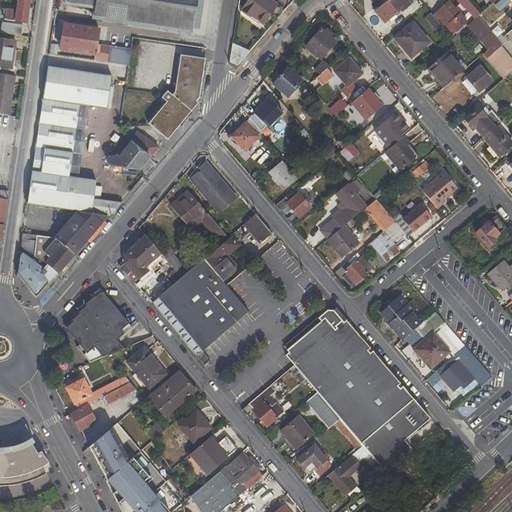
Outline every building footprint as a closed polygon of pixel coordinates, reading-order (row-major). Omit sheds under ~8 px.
[(27,24),(30,0),(17,0),(16,10),(6,9),(5,20),(27,24)] [(191,33),(196,0),(65,0),(65,4),(95,9),(94,18),(191,33)] [(265,23),(278,4),(272,0),(247,0),(241,9),(253,17),(254,15),(265,23)] [(386,0),(374,11),(386,24),(400,11),(403,9),(396,0),(386,0)] [(411,6),(406,0),(396,0),(403,9),(400,11),(402,13),(411,6)] [(480,14),(471,3),(468,0),(457,0),(464,9),(465,8),(475,19),(477,18),(480,14)] [(452,35),(467,23),(449,1),(434,14),(452,35)] [(431,13),(426,17),(433,25),(438,22),(431,13)] [(501,46),(477,18),(475,19),(467,26),(487,50),(482,54),(486,59),(499,48),(501,46)] [(444,29),(438,22),(433,25),(440,33),(444,29)] [(1,23),(0,31),(0,33),(21,36),(22,26),(1,23)] [(95,61),(128,66),(130,52),(110,49),(110,46),(98,44),(100,29),(64,23),(60,51),(95,56),(95,61)] [(412,57),(429,42),(413,23),(395,38),(412,57)] [(332,38),(334,35),(328,30),(326,33),(321,29),(306,47),(321,59),(336,42),(332,38)] [(0,67),(12,69),(16,42),(0,39),(0,67)] [(236,66),(249,51),(232,43),(229,63),(236,66)] [(511,64),(511,58),(501,46),(499,48),(511,64)] [(503,79),(509,74),(511,71),(511,64),(499,48),(486,59),(503,79)] [(447,51),(427,68),(443,87),(463,71),(447,51)] [(205,59),(180,56),(179,65),(204,68),(205,59)] [(334,71),(347,87),(342,92),(346,98),(357,90),(352,83),(363,74),(350,58),(334,71)] [(319,75),(324,71),(329,66),(323,61),(314,71),(319,75)] [(148,124),(151,126),(168,140),(198,104),(201,85),(204,68),(179,65),(175,89),(174,93),(172,95),(167,92),(162,98),(167,102),(148,124)] [(105,109),(110,76),(46,67),(41,101),(49,102),(47,118),(76,122),(78,106),(87,107),(105,109)] [(479,92),(491,82),(479,67),(467,77),(479,92)] [(288,97),(302,81),(287,68),(273,85),(288,97)] [(328,76),(331,74),(328,69),(324,71),(319,76),(316,79),(320,84),(322,83),(324,84),(330,79),(328,76)] [(0,114),(10,116),(14,85),(12,84),(13,75),(0,73),(0,114)] [(378,100),(373,94),(368,88),(351,102),(365,119),(382,105),(378,100)] [(283,113),(269,99),(250,118),(261,131),(266,126),(268,127),(283,113)] [(345,99),(336,107),(340,112),(349,104),(345,99)] [(41,101),(39,117),(47,118),(49,102),(41,101)] [(76,122),(85,123),(87,107),(78,106),(76,122)] [(468,125),(471,124),(482,138),(497,125),(498,124),(490,113),(485,117),(478,108),(464,120),(468,125)] [(395,113),(375,130),(390,147),(401,138),(399,136),(407,128),(395,113)] [(0,126),(6,127),(6,125),(18,127),(19,117),(10,116),(0,114),(0,126)] [(47,118),(39,117),(38,124),(46,125),(47,118)] [(47,118),(46,125),(64,128),(75,129),(76,122),(47,118)] [(263,133),(261,131),(250,118),(231,137),(245,151),(263,133)] [(46,125),(38,124),(34,148),(43,149),(46,125)] [(43,149),(34,148),(33,156),(79,163),(80,154),(72,153),(75,129),(64,128),(46,125),(43,149)] [(511,145),(511,142),(497,125),(482,138),(498,157),(511,145)] [(80,154),(84,129),(75,129),(72,153),(80,154)] [(109,156),(119,134),(109,129),(98,151),(109,156)] [(130,144),(112,167),(139,171),(158,148),(137,132),(129,142),(130,144)] [(405,147),(408,143),(403,136),(401,138),(390,147),(384,153),(399,171),(415,158),(405,147)] [(415,158),(418,155),(408,143),(405,147),(415,158)] [(323,156),(328,162),(337,153),(333,148),(323,156)] [(107,216),(110,217),(122,202),(93,198),(95,181),(77,178),(79,163),(33,156),(27,204),(77,212),(107,216)] [(425,162),(423,164),(420,161),(413,167),(415,170),(413,171),(418,176),(429,167),(425,162)] [(284,190),(296,179),(281,162),(269,172),(284,190)] [(220,213),(236,199),(207,165),(201,170),(198,167),(196,170),(198,173),(190,179),(220,213)] [(348,181),(353,176),(348,170),(343,174),(348,181)] [(443,173),(422,191),(437,209),(445,202),(444,200),(457,189),(443,173)] [(348,185),(347,184),(335,194),(347,208),(334,218),(342,228),(343,226),(350,220),(366,207),(356,194),(360,190),(353,181),(348,185)] [(0,190),(0,198),(7,200),(8,192),(0,190)] [(219,241),(226,236),(188,191),(170,205),(190,228),(201,220),(219,241)] [(289,201),(286,197),(276,206),(281,211),(287,205),(299,219),(312,208),(308,203),(312,200),(307,193),(303,197),(299,193),(289,201)] [(376,201),(368,208),(385,229),(395,221),(392,218),(388,214),(387,215),(376,201)] [(402,219),(397,214),(392,218),(395,221),(406,235),(408,237),(431,217),(420,204),(402,219)] [(55,239),(22,234),(20,249),(43,262),(59,274),(107,216),(77,212),(55,239)] [(260,244),(271,234),(255,215),(243,225),(260,244)] [(494,238),(506,227),(496,215),(489,221),(488,221),(483,224),(483,226),(474,233),(487,248),(496,241),(494,238)] [(321,230),(328,239),(335,233),(342,228),(334,218),(321,230)] [(406,235),(395,221),(385,229),(384,231),(395,244),(406,235)] [(342,258),(358,244),(343,226),(342,228),(335,233),(328,239),(327,240),(342,258)] [(239,245),(230,235),(208,255),(203,259),(223,282),(236,271),(225,258),(228,255),(239,245)] [(124,253),(124,263),(121,266),(120,267),(135,285),(136,284),(140,280),(139,279),(148,271),(145,267),(160,254),(158,251),(145,236),(124,253)] [(392,247),(388,251),(376,237),(366,246),(375,258),(381,266),(382,267),(397,254),(392,247)] [(176,253),(167,243),(158,251),(160,254),(166,261),(174,255),(176,253)] [(53,278),(54,279),(59,274),(43,262),(20,249),(17,274),(36,297),(53,278)] [(361,257),(357,253),(336,272),(342,280),(343,278),(350,286),(354,282),(356,285),(369,273),(358,261),(361,257)] [(166,261),(174,270),(181,278),(188,272),(174,255),(166,261)] [(236,271),(239,268),(228,255),(225,258),(236,271)] [(372,261),(378,268),(381,266),(375,258),(372,261)] [(511,270),(503,260),(487,275),(501,292),(505,289),(508,292),(511,288),(511,270)] [(174,270),(167,275),(174,284),(181,278),(174,270)] [(80,344),(76,347),(82,354),(89,363),(108,355),(124,349),(117,341),(132,328),(100,290),(84,303),(85,305),(78,311),(79,313),(71,319),(71,321),(65,326),(80,344)] [(401,340),(415,328),(423,321),(401,295),(379,313),(401,340)] [(317,392),(339,418),(362,446),(385,473),(393,466),(401,459),(412,450),(405,442),(430,420),(415,401),(403,387),(401,390),(398,386),(400,384),(392,374),(373,352),(371,354),(368,351),(371,349),(347,321),(344,323),(334,311),(328,312),(320,320),(321,322),(310,332),(308,330),(302,335),(304,337),(288,351),(290,354),(287,356),(295,365),(317,392)] [(433,333),(444,322),(434,311),(423,321),(415,328),(425,339),(413,350),(430,370),(450,353),(433,333)] [(320,320),(308,330),(310,332),(321,322),(320,320)] [(302,335),(285,349),(288,351),(304,337),(302,335)] [(150,389),(167,374),(144,348),(128,363),(150,389)] [(204,364),(210,358),(204,350),(197,356),(204,364)] [(462,384),(465,381),(468,384),(473,380),(470,376),(471,375),(458,361),(440,376),(453,391),(462,384)] [(480,387),(491,378),(481,366),(473,374),(477,378),(475,380),(480,387)] [(199,388),(182,368),(149,397),(165,416),(199,388)] [(74,406),(75,405),(78,409),(95,400),(130,382),(125,376),(91,393),(84,378),(65,388),(74,406)] [(136,389),(130,382),(95,400),(97,405),(101,404),(102,405),(107,402),(108,404),(136,389)] [(275,391),(271,386),(250,403),(254,408),(252,410),(266,428),(284,413),(270,395),(275,391)] [(331,426),(333,423),(339,418),(317,392),(309,399),(331,426)] [(77,411),(70,415),(78,430),(89,424),(97,421),(89,405),(77,411)] [(193,444),(211,428),(196,411),(179,426),(193,444)] [(295,450),(313,434),(299,416),(280,432),(295,450)] [(333,423),(357,451),(362,446),(339,418),(333,423)] [(117,423),(89,447),(106,480),(139,452),(140,451),(117,423)] [(157,423),(145,432),(152,441),(164,432),(157,423)] [(80,433),(91,427),(89,424),(78,430),(80,433)] [(217,445),(211,437),(189,455),(206,475),(236,449),(226,437),(217,445)] [(0,511),(24,511),(25,511),(36,509),(59,498),(42,467),(48,464),(41,452),(37,454),(30,443),(29,444),(29,446),(14,452),(6,453),(0,453),(0,511)] [(324,450),(323,451),(316,443),(298,459),(309,473),(312,471),(318,478),(331,467),(325,460),(329,456),(324,450)] [(362,446),(357,451),(327,475),(344,496),(346,494),(352,500),(360,493),(347,477),(360,466),(358,463),(364,457),(374,470),(367,477),(372,483),(379,478),(385,473),(362,446)] [(449,464),(453,461),(442,448),(418,469),(431,485),(452,468),(449,464)] [(104,482),(120,511),(171,511),(180,505),(164,486),(166,484),(139,452),(106,480),(104,482)] [(242,452),(190,496),(200,511),(220,511),(263,476),(258,470),(248,458),(242,452)] [(261,468),(250,456),(248,458),(258,470),(261,468)] [(394,484),(402,477),(393,466),(385,473),(379,478),(385,485),(391,480),(394,484)] [(400,470),(406,476),(411,472),(406,466),(400,470)]
